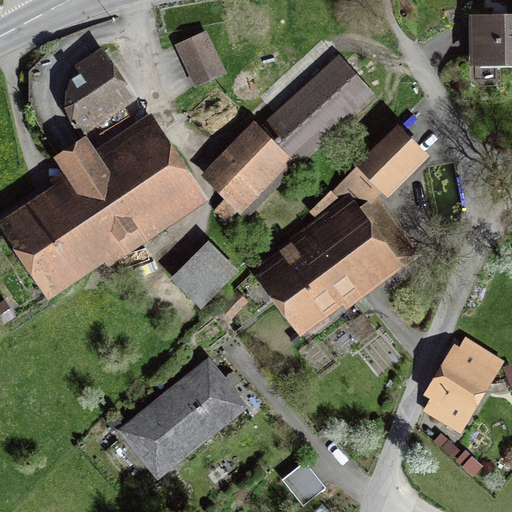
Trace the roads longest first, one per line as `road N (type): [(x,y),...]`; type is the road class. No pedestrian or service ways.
road 1 (unclassified): [(370,511),(462,277),(488,229),(511,208)]
road 2 (track): [(271,101),(338,44),(423,73)]
